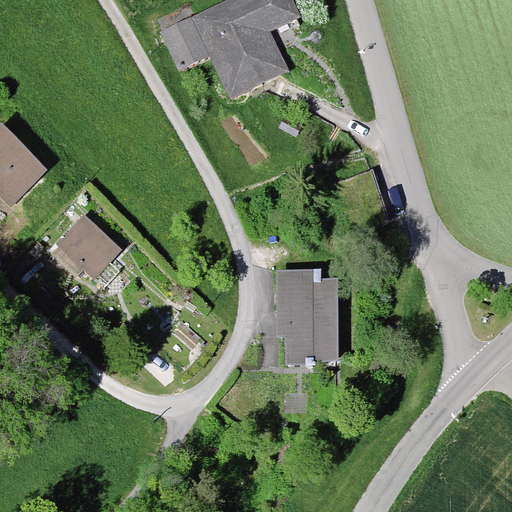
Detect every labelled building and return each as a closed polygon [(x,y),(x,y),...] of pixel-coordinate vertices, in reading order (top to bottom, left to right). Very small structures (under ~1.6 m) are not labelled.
[(298,0),(245,0),(164,37),(182,77),(215,62),(235,106),(299,77),(281,39),(310,25),(298,0)] [(52,168),(0,110),(0,199),(7,208),(52,168)] [(388,226),(369,172),(325,187),(343,241),(388,226)] [(131,254),(92,216),(64,244),(102,282),(131,254)] [(342,270),(272,271),(274,363),(343,362),(342,270)]
